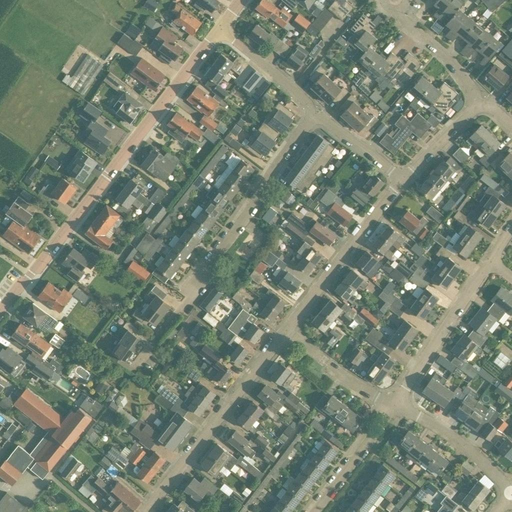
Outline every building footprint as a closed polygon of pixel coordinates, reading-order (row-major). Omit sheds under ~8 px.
[(155,0),(146,0),(144,5),(154,12),(160,3),(155,0)] [(197,0),(212,12),(219,2),(217,0),(197,0)] [(292,16),(282,8),(281,11),(266,0),(260,0),(256,7),(268,17),(269,15),(284,27),(292,16)] [(291,0),(294,2),(295,0),(307,9),(313,2),(309,0),(291,0)] [(335,0),(333,0),(327,8),(333,13),(342,20),(353,6),(347,1),(343,6),(335,0)] [(433,14),(437,17),(450,0),(436,0),(433,4),(439,8),(433,14)] [(450,0),(437,17),(440,20),(446,13),(451,17),(458,8),(463,2),(464,0),(450,0)] [(481,0),(491,11),(503,0),(481,0)] [(176,4),(171,10),(178,16),(174,21),(192,35),(201,23),(176,4)] [(325,7),(321,11),(330,18),(333,13),(327,8),(325,7)] [(445,35),(449,38),(466,15),(458,8),(451,17),(445,24),(450,28),(445,35)] [(326,22),(330,18),(321,11),(318,15),(326,22)] [(299,14),(291,24),(302,32),(310,22),(299,14)] [(350,28),(360,36),(367,27),(371,31),(376,25),(362,14),(350,28)] [(318,15),(315,19),(323,26),(326,22),(318,15)] [(475,22),(466,15),(449,38),(452,41),(457,34),(462,38),(475,22)] [(319,30),(323,26),(315,19),(311,23),(319,30)] [(460,51),(464,54),(484,29),(475,22),(462,38),(467,42),(462,48),(460,51)] [(130,23),(124,31),(133,37),(138,28),(130,23)] [(256,24),(248,35),(261,44),(265,39),(270,43),(274,38),(256,24)] [(159,49),(174,60),(183,48),(171,40),(174,35),(163,27),(156,37),(164,42),(159,49)] [(367,27),(360,36),(356,41),(354,43),(355,43),(360,47),(358,50),(350,59),(355,64),(358,60),(358,59),(365,51),(370,44),(375,38),(369,33),(371,31),(367,27)] [(475,48),(480,52),(492,36),(484,29),(464,54),(467,57),(475,48)] [(124,34),(118,43),(136,56),(143,46),(135,40),(133,41),(124,34)] [(501,43),(492,36),(480,52),(484,56),(479,62),(483,65),(501,43)] [(511,37),(501,50),(511,59),(511,37)] [(278,39),(271,49),(283,58),(290,48),(278,39)] [(308,54),(313,58),(321,47),(315,44),(308,54)] [(358,60),(368,68),(378,55),(372,50),(374,47),(370,44),(365,51),(358,59),(358,60)] [(285,62),(295,70),(303,60),(302,59),(308,52),(298,45),(285,62)] [(378,76),(379,74),(390,61),(386,58),(387,58),(380,52),(379,55),(378,55),(368,68),(378,76)] [(394,76),(395,76),(400,70),(399,69),(404,63),(401,60),(391,52),(387,58),(386,58),(390,61),(379,74),(382,77),(382,78),(388,83),(390,80),(392,78),(394,76)] [(399,69),(400,70),(410,78),(421,63),(408,52),(403,58),(406,61),(404,63),(399,69)] [(60,80),(83,95),(103,65),(85,53),(70,77),(65,73),(60,80)] [(220,54),(213,63),(225,73),(229,68),(233,63),(232,63),(220,54)] [(233,63),(229,68),(239,76),(236,80),(256,99),(270,83),(238,56),(232,63),(233,63)] [(131,73),(154,90),(165,76),(142,58),(131,73)] [(230,76),(225,73),(213,63),(204,74),(217,84),(222,78),(227,81),(230,76)] [(310,87),(319,95),(332,81),(323,73),(325,71),(319,65),(310,75),(316,81),(310,87)] [(490,84),(491,83),(498,89),(508,77),(495,65),(484,77),(486,79),(485,80),(485,81),(486,83),(487,83),(488,84),(490,84)] [(113,109),(117,112),(117,113),(130,122),(143,105),(136,100),(140,95),(110,72),(104,80),(120,93),(119,95),(121,97),(113,109)] [(425,92),(432,84),(425,79),(427,77),(423,73),(416,82),(414,80),(406,90),(415,98),(414,100),(417,102),(420,97),(425,92)] [(340,89),(332,81),(319,95),(328,103),(334,97),(338,101),(347,91),(342,87),(340,89)] [(443,91),(436,99),(446,107),(457,93),(444,82),(439,87),(443,91)] [(361,83),(358,87),(367,96),(370,92),(361,83)] [(217,84),(211,91),(215,94),(223,100),(228,93),(217,84)] [(438,89),(432,84),(425,92),(420,97),(430,105),(430,106),(432,104),(436,99),(443,91),(439,87),(438,89)] [(218,103),(196,86),(186,98),(192,103),(191,104),(201,112),(202,111),(209,116),(218,103)] [(373,91),(368,97),(384,111),(389,105),(373,91)] [(341,114),(349,123),(362,109),(353,101),(355,99),(350,94),(341,104),(346,109),(341,114)] [(265,102),(260,98),(256,103),(261,107),(265,102)] [(269,112),(287,125),(291,119),(291,118),(295,113),(278,101),(274,107),(273,106),(269,112)] [(256,113),(251,109),(247,113),(252,117),(256,113)] [(370,117),(362,109),(349,123),(358,131),(364,125),(368,129),(377,119),(373,115),(370,117)] [(181,141),(188,132),(197,140),(203,132),(189,122),(188,123),(175,112),(166,123),(171,127),(168,132),(181,141)] [(266,118),(261,124),(278,136),(281,131),(282,132),(287,125),(269,112),(264,117),(266,118)] [(416,126),(412,132),(420,138),(432,124),(425,119),(417,112),(410,121),(416,126)] [(425,119),(432,124),(435,127),(439,121),(430,113),(425,119)] [(405,140),(412,132),(416,126),(410,121),(401,114),(394,123),(400,129),(396,133),(405,140)] [(205,115),(199,122),(212,132),(217,125),(205,115)] [(240,118),(236,123),(241,127),(245,122),(240,118)] [(84,142),(101,154),(110,141),(99,133),(103,127),(92,120),(83,133),(88,136),(84,142)] [(236,124),(230,132),(236,137),(242,128),(236,124)] [(256,129),(252,134),(270,147),(275,141),(274,141),(278,136),(261,124),(257,130),(256,129)] [(490,134),(490,133),(492,131),(487,127),(485,129),(481,125),(466,141),(471,146),(475,141),(479,145),(490,134)] [(394,154),(405,140),(396,133),(393,138),(386,133),(379,142),(394,154)] [(223,138),(228,142),(232,138),(227,134),(223,138)] [(270,147),(252,134),(248,140),(249,141),(244,147),(260,159),(264,153),(265,154),(270,147)] [(489,164),(499,153),(494,149),(500,143),(490,134),(479,145),(477,148),(483,155),(486,157),(484,159),(481,162),(486,167),(489,164)] [(318,135),(309,147),(328,161),(334,154),(331,152),(334,148),(318,135)] [(222,145),(214,155),(219,159),(227,149),(222,145)] [(301,157),(318,170),(321,165),(324,167),(328,161),(309,147),(301,157)] [(468,157),(459,148),(452,155),(461,164),(468,157)] [(163,180),(173,167),(179,159),(171,153),(167,159),(154,149),(142,164),(163,180)] [(94,161),(80,151),(66,170),(83,181),(89,172),(87,170),(94,161)] [(504,158),(499,153),(489,164),(494,169),(498,165),(508,174),(511,169),(511,154),(510,153),(504,158)] [(49,155),(45,161),(57,170),(61,163),(49,155)] [(219,159),(214,155),(207,165),(212,168),(219,159)] [(236,155),(228,166),(246,179),(253,169),(236,155)] [(301,157),(293,168),(312,183),(318,176),(315,174),(318,170),(301,157)] [(442,159),(435,169),(447,179),(453,172),(456,174),(461,168),(450,157),(446,162),(442,159)] [(204,178),(212,168),(207,165),(199,175),(204,178)] [(33,166),(26,176),(33,180),(39,171),(33,166)] [(246,179),(228,166),(220,175),(225,179),(238,189),(246,179)] [(312,183),(293,168),(285,178),(302,191),(305,186),(308,189),(312,183)] [(435,169),(426,179),(439,189),(447,179),(435,169)] [(367,198),(370,194),(373,196),(384,183),(373,174),(370,178),(368,177),(357,190),(355,188),(349,195),(363,206),(368,199),(367,198)] [(204,178),(199,175),(192,184),(196,188),(204,178)] [(37,193),(48,201),(49,199),(54,194),(65,202),(76,188),(63,179),(56,188),(50,183),(47,184),(45,186),(45,187),(44,186),(43,185),(37,193)] [(124,189),(151,209),(154,205),(146,198),(139,193),(142,188),(131,179),(124,189)] [(230,199),(238,189),(225,179),(218,189),(230,199)] [(431,199),(439,189),(426,179),(418,189),(431,199)] [(466,180),(458,189),(463,192),(470,183),(466,180)] [(499,183),(493,189),(500,194),(501,194),(504,196),(508,192),(499,183)] [(189,198),(196,188),(192,184),(184,194),(189,198)] [(500,195),(500,194),(493,189),(489,187),(484,193),(485,194),(479,203),(484,206),(497,216),(505,204),(497,199),(500,195)] [(23,189),(20,194),(29,201),(32,196),(23,189)] [(148,214),(151,209),(124,189),(116,199),(121,202),(115,210),(126,217),(131,210),(128,207),(131,202),(141,210),(141,209),(148,214)] [(218,189),(210,198),(223,208),(230,199),(218,189)] [(286,189),(279,197),(289,205),(296,198),(286,189)] [(458,189),(450,198),(454,202),(463,192),(458,189)] [(341,207),(345,202),(336,195),(329,190),(320,200),(331,208),(327,213),(344,226),(352,215),(351,214),(341,207)] [(184,194),(176,204),(181,208),(189,198),(184,194)] [(10,217),(14,220),(24,227),(32,217),(26,212),(30,206),(18,197),(6,214),(10,217)] [(215,218),(223,208),(210,198),(202,208),(215,218)] [(454,202),(450,198),(441,209),(446,212),(454,202)] [(156,203),(147,215),(157,223),(166,211),(156,203)] [(106,204),(98,214),(116,228),(124,218),(106,204)] [(181,208),(176,204),(169,214),(173,217),(181,208)] [(431,206),(425,213),(438,224),(444,218),(431,206)] [(488,227),(497,216),(484,206),(478,215),(471,210),(466,217),(468,218),(478,225),(481,221),(488,227)] [(261,218),(265,221),(274,210),(270,207),(261,218)] [(202,208),(195,218),(208,228),(215,218),(202,208)] [(422,216),(419,220),(408,210),(399,220),(411,230),(417,234),(416,235),(421,239),(428,230),(424,226),(428,221),(422,216)] [(468,218),(466,217),(458,211),(453,217),(463,224),(468,218)] [(285,219),(306,235),(309,230),(329,245),(330,244),(332,246),(337,239),(335,237),(336,236),(311,217),(306,225),(290,212),(285,219)] [(109,238),(116,228),(98,214),(85,232),(107,249),(113,241),(109,238)] [(169,214),(161,224),(166,227),(173,217),(169,214)] [(157,223),(147,215),(139,226),(149,234),(157,223)] [(200,238),(208,228),(195,218),(187,228),(200,238)] [(39,239),(24,227),(14,220),(2,236),(27,255),(39,239)] [(307,236),(306,235),(289,222),(284,228),(301,242),(307,236)] [(166,227),(161,224),(153,233),(158,237),(166,227)] [(388,225),(380,235),(391,244),(395,239),(401,244),(405,239),(388,225)] [(468,225),(460,236),(474,246),(482,236),(468,225)] [(187,228),(180,238),(192,248),(200,238),(187,228)] [(435,240),(442,245),(445,248),(449,241),(437,232),(432,238),(435,240)] [(136,248),(145,255),(151,247),(155,240),(148,234),(146,233),(136,248)] [(389,258),(393,254),(397,249),(391,244),(380,235),(372,244),(389,258)] [(466,256),(474,246),(460,236),(452,246),(466,256)] [(180,238),(172,248),(185,257),(192,248),(180,238)] [(155,240),(151,247),(155,250),(160,244),(155,240)] [(297,251),(305,257),(314,264),(322,254),(311,246),(310,246),(304,242),(297,251)] [(415,243),(410,250),(419,257),(424,251),(415,243)] [(272,245),(269,251),(278,258),(282,253),(272,245)] [(446,258),(439,267),(453,277),(461,267),(448,257),(451,252),(445,248),(442,245),(437,252),(446,258)] [(148,261),(155,250),(151,247),(145,255),(143,257),(148,261)] [(78,283),(85,273),(81,271),(85,265),(90,269),(97,259),(87,251),(83,256),(73,248),(62,263),(71,270),(67,275),(78,283)] [(177,267),(185,257),(172,248),(164,257),(177,267)] [(278,258),(269,251),(262,260),(271,267),(278,258)] [(366,251),(356,263),(367,272),(372,265),(377,270),(382,264),(366,251)] [(307,274),(314,264),(305,257),(301,262),(293,256),(290,260),(296,265),(296,266),(307,274)] [(164,283),(169,277),(177,267),(164,257),(157,267),(152,273),(164,283)] [(149,273),(133,261),(125,271),(142,283),(149,273)] [(394,268),(403,276),(408,280),(410,277),(413,273),(400,261),(394,268)] [(445,288),(453,277),(439,267),(433,276),(424,269),(423,271),(417,267),(414,272),(419,276),(427,282),(428,283),(432,278),(445,288)] [(285,291),(288,288),(292,291),(293,290),(295,292),(299,287),(297,285),(300,281),(288,271),(287,272),(282,268),(275,277),(280,281),(280,282),(277,285),(285,291)] [(398,282),(403,276),(394,268),(389,274),(398,282)] [(254,269),(248,276),(259,284),(264,277),(254,269)] [(352,270),(344,280),(354,289),(359,284),(364,289),(368,284),(352,270)] [(423,287),(427,282),(419,276),(414,272),(413,273),(410,277),(423,287)] [(351,294),(354,289),(344,280),(335,290),(352,304),(356,298),(351,294)] [(47,282),(37,296),(59,312),(72,295),(63,289),(61,292),(47,282)] [(74,283),(67,290),(86,307),(90,302),(83,295),(85,293),(74,283)] [(153,299),(149,304),(162,315),(170,306),(160,298),(165,292),(155,285),(148,294),(153,299)] [(493,302),(486,311),(498,321),(506,311),(509,314),(511,310),(511,296),(501,287),(491,300),(493,302)] [(425,288),(417,298),(430,308),(438,298),(425,288)] [(271,299),(267,303),(278,312),(286,302),(268,289),(265,294),(271,299)] [(389,307),(392,303),(394,300),(383,290),(377,296),(389,307)] [(244,298),(237,292),(232,298),(240,304),(244,298)] [(395,298),(394,300),(392,303),(403,312),(406,307),(395,298)] [(422,319),(430,308),(417,298),(409,309),(422,319)] [(330,300),(321,311),(333,320),(337,314),(341,317),(344,314),(352,321),(358,314),(349,307),(345,312),(330,300)] [(59,322),(46,313),(32,303),(23,316),(45,332),(46,330),(51,333),(59,322)] [(271,321),(278,312),(267,303),(264,308),(257,303),(254,308),(271,321)] [(399,316),(403,312),(392,303),(389,307),(388,308),(399,316)] [(155,325),(162,315),(149,304),(141,313),(136,309),(132,315),(141,322),(145,317),(155,325)] [(474,327),(467,337),(480,347),(487,337),(484,334),(495,319),(498,321),(486,311),(481,307),(469,323),(474,327)] [(363,308),(358,314),(373,327),(378,320),(363,308)] [(241,338),(244,334),(254,343),(255,341),(257,342),(258,341),(259,340),(260,338),(259,337),(263,331),(247,319),(250,314),(243,309),(228,328),(241,338)] [(328,326),(333,320),(321,311),(312,321),(324,331),(323,331),(327,334),(328,335),(324,341),(329,344),(338,334),(331,329),(328,326)] [(404,320),(396,331),(409,340),(417,330),(404,320)] [(127,331),(120,341),(134,351),(142,340),(136,335),(139,330),(126,321),(122,327),(127,331)] [(30,356),(53,371),(55,368),(41,359),(51,346),(20,323),(11,335),(33,351),(32,352),(30,356)] [(181,326),(176,333),(182,338),(187,330),(181,326)] [(369,333),(380,342),(384,336),(372,328),(369,333)] [(248,351),(239,344),(235,340),(237,337),(229,330),(222,339),(236,349),(230,356),(239,363),(248,351)] [(402,351),(409,340),(396,331),(389,341),(402,351)] [(376,347),(380,342),(369,333),(364,339),(376,347)] [(64,340),(55,334),(49,342),(58,348),(64,340)] [(479,347),(480,347),(467,337),(464,334),(452,350),(465,361),(477,346),(479,347)] [(125,362),(134,351),(120,341),(112,352),(107,348),(102,353),(115,363),(119,357),(125,362)] [(200,353),(215,364),(214,365),(219,370),(214,377),(223,384),(232,371),(218,360),(221,356),(206,345),(200,353)] [(3,348),(0,351),(0,365),(9,373),(18,362),(19,362),(22,358),(11,349),(8,352),(3,348)] [(362,353),(357,349),(349,360),(354,364),(362,353)] [(370,359),(375,362),(387,371),(395,361),(383,352),(378,357),(374,354),(370,359)] [(53,371),(30,356),(28,355),(24,361),(34,368),(32,371),(46,381),(53,371)] [(455,366),(445,359),(441,364),(452,372),(455,366)] [(379,382),(387,371),(375,362),(367,373),(379,382)] [(478,371),(466,362),(460,369),(472,378),(478,371)] [(281,364),(271,376),(280,383),(279,385),(285,390),(289,384),(283,380),(290,371),(281,364)] [(200,375),(191,368),(186,375),(195,381),(200,375)] [(508,389),(511,384),(511,372),(502,385),(508,389)] [(423,391),(433,399),(443,385),(436,381),(440,376),(436,373),(432,378),(423,391)] [(192,385),(188,390),(196,396),(207,404),(215,394),(200,382),(195,388),(192,385)] [(500,383),(494,390),(511,404),(511,392),(508,389),(502,385),(500,383)] [(275,399),(278,395),(266,385),(258,394),(270,404),(267,407),(274,413),(275,414),(276,414),(283,405),(275,399)] [(453,393),(443,385),(433,399),(444,407),(449,400),(454,403),(462,392),(456,388),(453,393)] [(42,479),(48,471),(91,417),(79,408),(74,413),(71,410),(64,419),(42,401),(25,388),(13,404),(47,431),(28,454),(17,445),(5,460),(0,465),(0,476),(12,485),(27,467),(42,479)] [(159,394),(173,404),(178,398),(164,388),(159,394)] [(196,396),(188,390),(185,395),(188,397),(184,403),(199,415),(207,404),(196,396)] [(296,405),(299,402),(300,400),(291,392),(287,398),(296,405)] [(464,421),(474,407),(478,402),(467,395),(467,396),(462,392),(454,403),(459,407),(454,413),(464,421)] [(126,402),(124,394),(115,397),(117,405),(126,402)] [(168,410),(173,404),(159,394),(154,400),(168,411),(169,411),(168,410)] [(0,406),(5,410),(11,403),(12,402),(7,398),(4,396),(0,400),(0,406)] [(99,410),(97,409),(101,404),(94,399),(93,400),(87,396),(83,401),(85,402),(81,407),(94,417),(99,410)] [(326,412),(332,416),(342,404),(332,396),(329,400),(323,396),(314,408),(324,415),(326,412)] [(296,405),(287,398),(287,397),(286,397),(283,401),(284,403),(294,411),(298,407),(296,405)] [(252,401),(244,411),(255,420),(260,415),(266,420),(268,417),(270,419),(274,413),(267,407),(266,406),(263,410),(252,401)] [(309,410),(299,402),(296,405),(298,407),(307,414),(309,410)] [(352,411),(342,404),(332,416),(342,424),(352,411)] [(484,414),(474,407),(464,421),(475,428),(480,422),(486,426),(489,423),(492,426),(493,425),(500,414),(490,407),(484,414)] [(251,425),(255,420),(244,411),(237,420),(254,434),(258,430),(251,425)] [(362,419),(352,411),(342,424),(352,431),(362,419)] [(177,412),(167,425),(182,436),(183,436),(185,436),(187,433),(186,431),(192,424),(177,412)] [(17,418),(23,423),(26,425),(30,420),(21,413),(17,418)] [(493,425),(498,429),(501,432),(507,424),(499,417),(493,425)] [(140,420),(134,428),(154,442),(157,438),(162,432),(156,428),(154,431),(140,420)] [(310,425),(320,432),(324,428),(313,420),(310,425)] [(489,441),(498,429),(493,425),(492,426),(489,423),(486,426),(480,434),(489,441)] [(12,424),(7,430),(12,434),(17,428),(12,424)] [(284,443),(292,427),(286,424),(278,440),(284,443)] [(181,437),(182,436),(167,425),(162,432),(157,438),(172,449),(178,442),(180,442),(182,439),(181,437)] [(154,442),(134,428),(132,430),(141,437),(138,441),(148,449),(154,442)] [(333,435),(324,428),(320,432),(330,440),(333,435)] [(306,432),(302,429),(297,435),(301,438),(306,432)] [(7,440),(12,434),(7,430),(2,436),(7,440)] [(228,440),(251,458),(256,452),(246,444),(248,441),(235,430),(234,432),(233,431),(232,431),(228,436),(228,437),(229,438),(228,440)] [(401,446),(409,451),(418,438),(408,431),(403,437),(398,432),(391,441),(400,448),(401,446)] [(268,442),(259,434),(254,440),(263,448),(268,442)] [(343,443),(333,435),(330,440),(340,448),(343,443)] [(419,459),(428,446),(418,438),(409,451),(405,455),(416,463),(416,462),(419,459)] [(498,440),(494,445),(511,459),(511,458),(511,442),(507,438),(502,444),(498,440)] [(290,445),(294,448),(298,441),(294,439),(290,445)] [(317,450),(330,460),(338,450),(325,440),(317,450)] [(209,454),(223,465),(229,470),(237,460),(217,444),(209,454)] [(114,461),(121,453),(112,446),(105,454),(114,461)] [(438,454),(428,446),(419,459),(428,467),(438,454)] [(139,447),(134,454),(156,471),(165,459),(154,451),(149,459),(144,455),(146,453),(139,447)] [(282,454),(286,457),(291,451),(287,448),(282,454)] [(276,458),(265,449),(260,455),(271,464),(276,458)] [(323,470),(330,460),(317,450),(310,460),(323,470)] [(156,471),(134,454),(129,460),(141,469),(137,474),(147,482),(156,471)] [(218,471),(223,465),(209,454),(201,465),(219,478),(222,474),(218,471)] [(448,461),(438,454),(428,467),(438,474),(448,461)] [(385,461),(420,488),(421,488),(426,482),(420,477),(419,478),(389,456),(385,461)] [(111,464),(103,457),(99,462),(107,469),(111,464)] [(82,464),(74,458),(62,474),(70,480),(82,464)] [(283,461),(279,458),(275,464),(279,467),(283,461)] [(315,480),(323,470),(310,460),(302,470),(315,480)] [(473,467),(464,461),(458,469),(467,476),(473,467)] [(253,464),(249,470),(260,479),(265,473),(253,464)] [(375,474),(388,484),(395,474),(382,464),(375,474)] [(267,474),(271,477),(276,471),(272,468),(267,474)] [(308,489),(315,480),(302,470),(295,479),(308,489)] [(375,474),(367,484),(380,494),(388,484),(375,474)] [(300,499),(308,489),(295,479),(290,476),(282,486),(287,489),(300,499)] [(475,486),(471,491),(481,499),(489,490),(473,476),(469,481),(475,486)] [(131,511),(134,509),(111,489),(108,486),(107,487),(98,478),(93,485),(102,493),(101,494),(109,501),(106,505),(114,511),(131,511)] [(200,483),(194,478),(184,490),(191,496),(192,495),(198,500),(203,494),(208,498),(217,488),(204,478),(200,483)] [(260,484),(264,487),(268,481),(264,478),(260,484)] [(427,480),(426,482),(421,488),(420,488),(413,496),(420,501),(428,492),(442,503),(448,497),(441,491),(427,480)] [(118,481),(111,489),(134,509),(141,502),(118,481)] [(223,482),(219,488),(228,495),(232,489),(223,482)] [(441,491),(448,497),(450,499),(457,491),(447,483),(441,491)] [(373,504),(380,494),(367,484),(360,494),(373,504)] [(411,486),(406,492),(409,495),(414,489),(411,486)] [(261,491),(257,488),(252,494),(256,497),(261,491)] [(292,509),(300,499),(287,489),(279,499),(292,509)] [(245,499),(233,490),(229,496),(240,505),(245,499)] [(473,509),(481,499),(471,491),(467,496),(461,492),(457,496),(473,509)] [(0,499),(0,511),(25,511),(28,509),(6,492),(0,499)] [(360,494),(352,504),(362,511),(366,511),(373,504),(360,494)] [(403,496),(398,501),(402,504),(406,498),(403,496)] [(245,504),(249,507),(253,501),(249,498),(245,504)] [(290,511),(292,509),(279,499),(272,509),(275,511),(290,511)] [(194,511),(186,506),(187,505),(182,500),(177,506),(173,503),(166,511),(194,511)]
